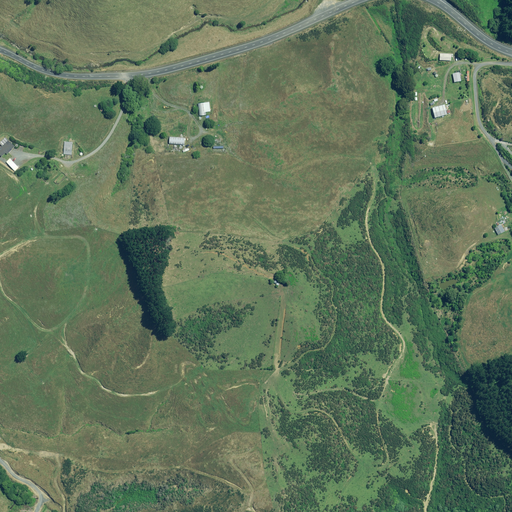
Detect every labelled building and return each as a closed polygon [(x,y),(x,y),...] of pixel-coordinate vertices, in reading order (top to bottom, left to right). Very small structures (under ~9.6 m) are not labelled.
[(461,81),(459,72),(452,74),(453,79),(454,79),(455,82),(461,81)] [(206,115),(204,103),(198,104),(199,116),(206,115)] [(447,114),(444,105),(432,108),(435,118),(447,114)] [(185,138),(170,137),(170,144),(184,145),(185,138)] [(6,143),(0,148),(0,154),(2,156),(6,153),(7,154),(15,146),(12,142),(9,145),(7,142),(6,143)] [(73,142),(65,142),(64,154),(72,155),(73,142)] [(504,231),(501,225),(498,227),(495,229),(497,235),(504,231)]
